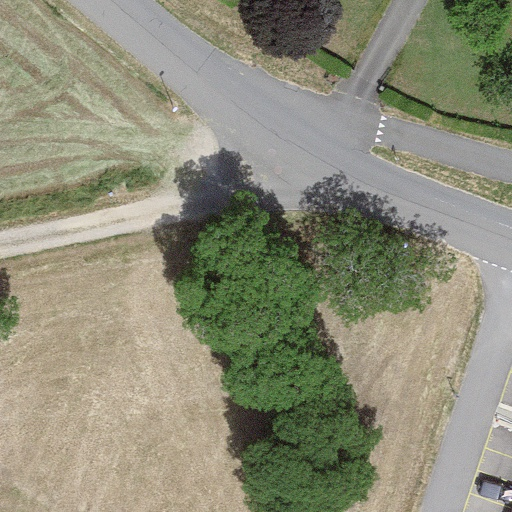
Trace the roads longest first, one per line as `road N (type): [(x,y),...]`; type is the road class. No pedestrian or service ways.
road 1 (residential): [(511,242),(294,145),(205,79)]
road 2 (track): [(0,252),(236,204),(294,145)]
road 3 (residential): [(511,165),(205,79)]
road 4 (residential): [(205,79),(111,0)]
